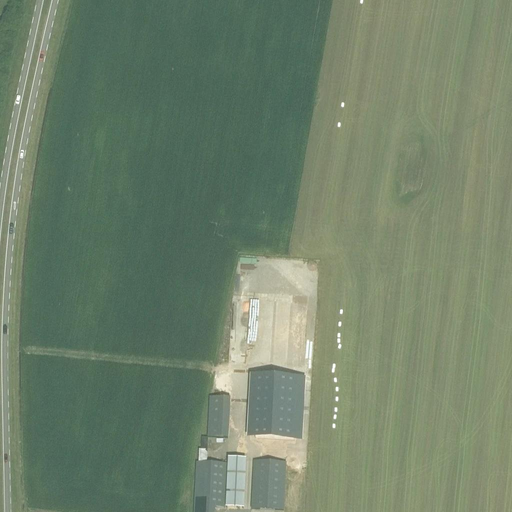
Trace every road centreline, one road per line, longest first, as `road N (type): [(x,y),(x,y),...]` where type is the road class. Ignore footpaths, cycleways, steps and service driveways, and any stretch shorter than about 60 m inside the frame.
road 1 (primary): [(7,511),(9,246),(55,0)]
road 2 (primary): [(39,0),(0,211)]
